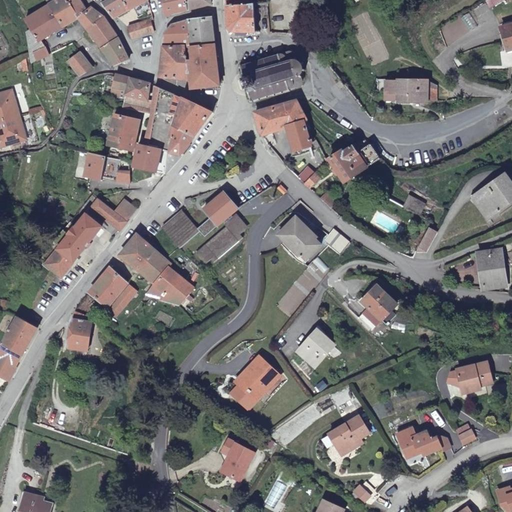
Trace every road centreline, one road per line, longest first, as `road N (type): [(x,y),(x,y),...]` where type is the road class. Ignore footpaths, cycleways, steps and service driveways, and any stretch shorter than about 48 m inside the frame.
road 1 (residential): [(168,511),(157,443),(171,397),(194,352),(250,311),(256,238),(300,190)]
road 2 (residential): [(0,418),(48,330),(169,187)]
road 3 (residential): [(300,190),(449,294),(511,302)]
road 4 (unclassified): [(328,85),(354,120),(386,133),(435,130),(511,95)]
road 5 (unknown): [(511,93),(487,94),(444,72),(444,61),(494,31)]
road 6 (residential): [(511,442),(503,440),(401,507)]
road 7 (residential): [(328,85),(290,38),(224,44)]
